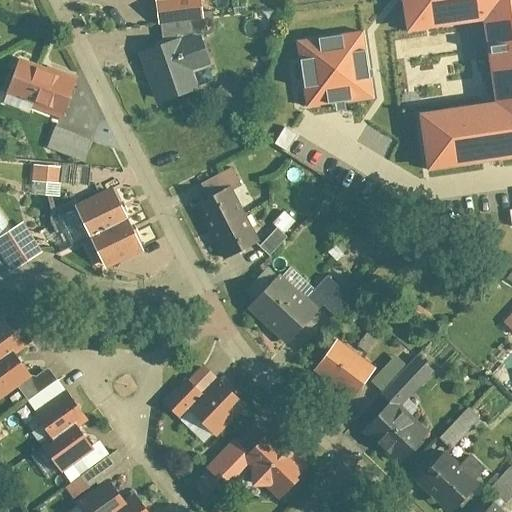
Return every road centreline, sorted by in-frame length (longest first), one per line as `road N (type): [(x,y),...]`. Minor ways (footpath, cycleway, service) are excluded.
road 1 (residential): [(218,317),(55,0)]
road 2 (residential): [(361,476),(218,317)]
